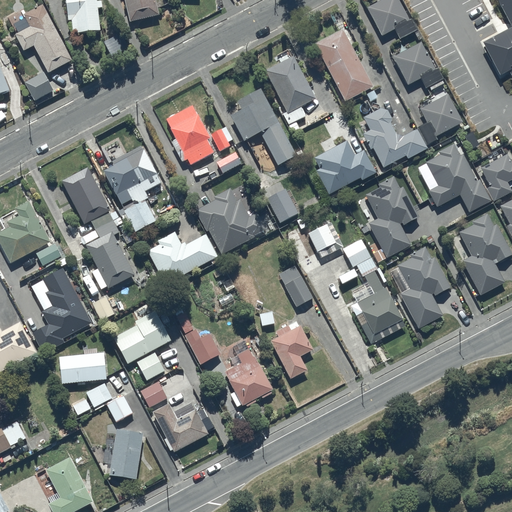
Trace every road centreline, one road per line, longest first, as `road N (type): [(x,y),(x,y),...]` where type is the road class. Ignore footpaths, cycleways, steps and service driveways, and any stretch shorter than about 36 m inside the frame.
road 1 (secondary): [(166,511),(511,331)]
road 2 (residential): [(299,0),(0,157)]
